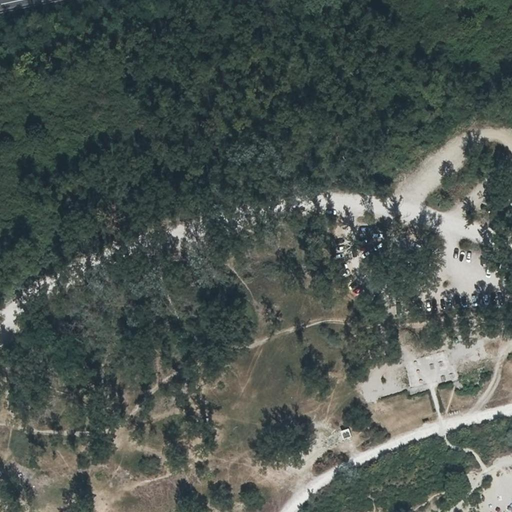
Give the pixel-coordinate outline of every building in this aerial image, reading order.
[(444,343),(449,366),(479,358),(475,340),(463,342),(462,339),(444,343)] [(402,353),(415,350),(414,345),(400,348),(402,353)] [(409,374),(397,377),(398,384),(411,381),(409,374)] [(436,385),(448,384),(448,376),(435,377),(436,385)] [(373,406),(374,400),(360,396),(359,403),(373,406)] [(348,426),(339,429),(342,438),(350,436),(348,426)]
